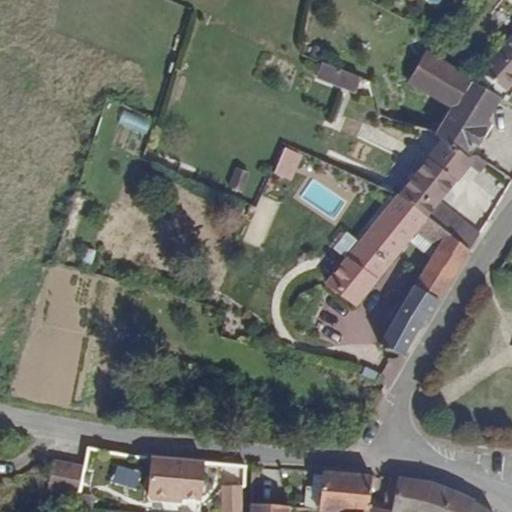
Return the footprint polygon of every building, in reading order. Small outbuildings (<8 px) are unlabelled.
[(505,119),(496,111),(511,93),(447,43),(441,40),(421,72),(461,103),(437,132),(461,155),(469,146),(471,148),(481,137),(487,142),(505,119)] [(511,83),(511,45),(494,68),(511,83)] [(420,210),(453,168),(429,150),(395,190),(420,210)] [(410,223),(420,210),(395,190),(392,188),(323,276),(350,297),(410,223)] [(446,231),(420,210),(410,223),(437,245),(446,231)] [(476,237),(453,220),(446,231),(467,249),(476,237)] [(467,249),(446,231),(437,245),(458,261),(467,249)] [(425,312),(458,261),(437,245),(375,337),(398,352),(422,311),(425,312)] [(382,379),(387,371),(364,364),(361,372),(382,379)] [(198,501),(201,463),(151,460),(145,497),(149,498),(149,502),(181,505),(181,500),(198,501)] [(84,499),(89,470),(58,466),(54,494),(84,499)] [(323,511),(325,472),(315,472),(315,487),(309,487),(308,511),(323,511)] [(370,511),(371,502),(372,477),(325,472),(323,511),(327,511),(341,511),(370,511)] [(394,504),(398,483),(394,482),(389,504),(394,504)] [(471,511),(473,505),(443,488),(398,483),(394,504),(392,511),(471,511)] [(240,511),(241,489),(223,488),(221,511),(240,511)] [(392,511),(394,504),(389,504),(371,502),(370,511),(392,511)]
